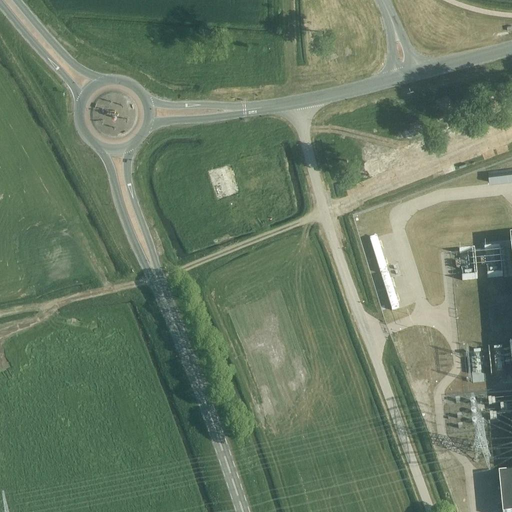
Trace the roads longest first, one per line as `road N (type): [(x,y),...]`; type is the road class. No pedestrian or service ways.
road 1 (unclassified): [(428,511),(324,213),(296,102)]
road 2 (track): [(0,312),(156,279),(324,213)]
road 3 (secondary): [(243,511),(156,279)]
road 4 (tertiary): [(296,102),(149,112)]
road 5 (secondary): [(98,146),(156,279)]
road 6 (secondary): [(156,279),(127,180),(130,145)]
road 7 (secondary): [(90,89),(5,0)]
